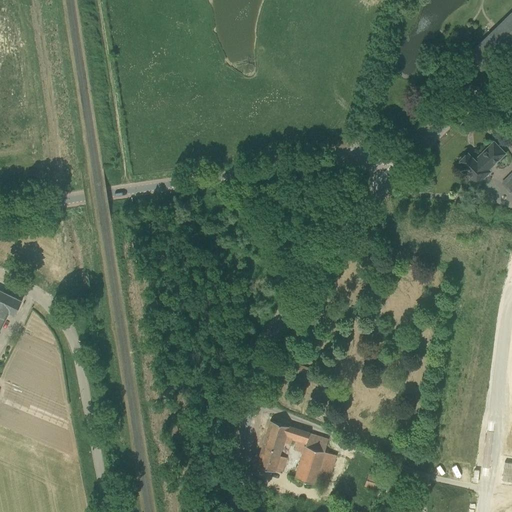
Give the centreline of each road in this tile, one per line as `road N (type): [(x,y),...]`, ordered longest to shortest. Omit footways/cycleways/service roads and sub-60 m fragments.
road 1 (unclassified): [(0,209),(357,158),(387,181)]
road 2 (unclassified): [(235,511),(250,401),(279,319),(387,181)]
road 3 (unclassified): [(107,511),(68,327),(52,305),(0,273)]
road 4 (unclassified): [(387,181),(511,60)]
